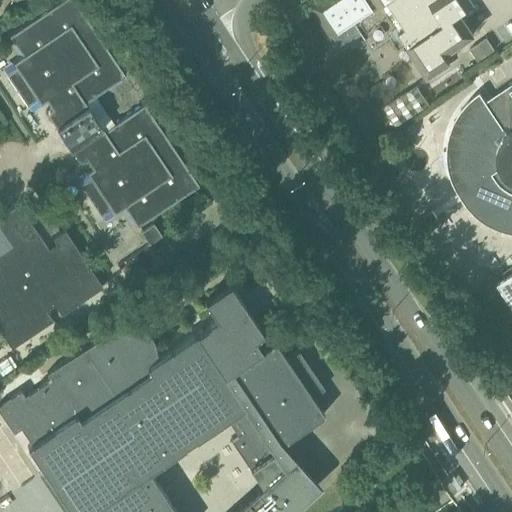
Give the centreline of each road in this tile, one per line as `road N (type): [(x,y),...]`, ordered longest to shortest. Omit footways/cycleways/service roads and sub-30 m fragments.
road 1 (tertiary): [(192,28),(511,507)]
road 2 (tertiary): [(511,459),(212,16)]
